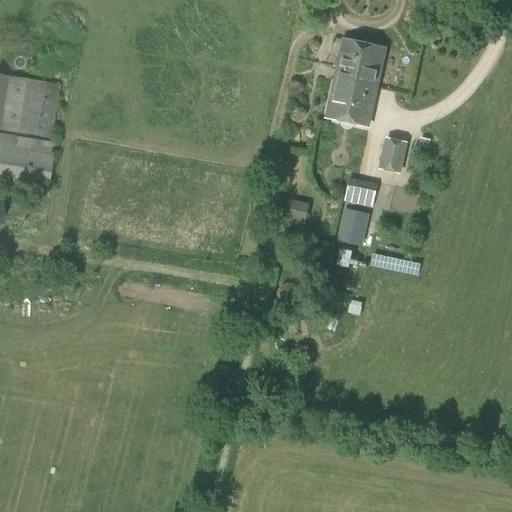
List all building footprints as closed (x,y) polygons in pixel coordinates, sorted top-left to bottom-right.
[(335,79),(377,88),(385,50),(343,41),(335,79)] [(0,131),(50,140),(59,86),(0,75),(0,131)] [(368,128),(377,88),(335,79),(326,118),(368,128)] [(0,186),(46,194),(54,144),(0,134),(0,186)] [(400,175),(408,144),(384,138),(377,170),(400,175)] [(371,208),(376,185),(348,179),(343,202),(371,208)] [(303,232),(309,205),(279,198),(273,226),(303,232)] [(362,247),(369,215),(345,210),(338,242),(362,247)]
